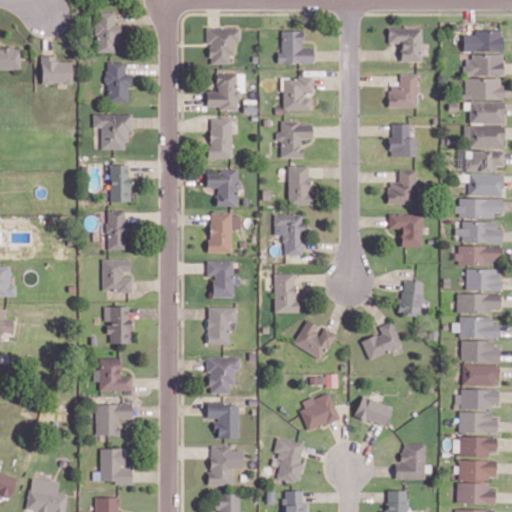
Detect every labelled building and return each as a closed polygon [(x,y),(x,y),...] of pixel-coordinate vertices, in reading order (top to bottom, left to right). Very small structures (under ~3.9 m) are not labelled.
[(114,11),(95,11),(95,52),(118,52),(117,23),(114,23),(114,11)] [(206,63),(229,63),(229,55),(233,55),(234,40),(238,40),(238,28),(207,27),(206,63)] [(387,27),(386,42),(399,43),(399,60),(420,61),(420,28),(387,27)] [(474,33),(462,34),(462,52),(502,51),(502,29),(474,30),(474,33)] [(280,30),(281,52),(276,52),(276,62),(312,62),(312,47),(302,48),(301,30),(280,30)] [(0,68),(20,69),(20,47),(0,47),(0,68)] [(502,54),(462,55),(463,75),(502,75),(502,54)] [(41,83),(72,82),(71,61),(55,61),(55,55),(40,55),(41,83)] [(124,62),(106,61),(105,101),(129,102),(129,73),(124,73),(124,62)] [(238,109),(237,92),(244,92),(243,72),(215,73),(216,91),(205,91),(206,106),(217,106),(217,109),(238,109)] [(416,72),(398,73),(399,84),(387,84),(387,107),(417,106),(416,72)] [(311,76),(281,77),(282,109),(310,109),(310,93),(312,93),(311,76)] [(463,77),(462,98),(501,99),(502,77),(463,77)] [(503,100),(468,100),(468,123),(504,123),(503,100)] [(130,113),(92,113),(92,127),(100,127),(99,148),(123,149),(123,140),(129,141),(130,113)] [(230,117),(208,118),(208,157),(230,157),(230,117)] [(311,121),(279,121),(280,131),(275,131),(275,140),(279,140),(279,157),(301,157),(301,138),(311,138),(311,121)] [(414,155),(414,136),(408,136),(408,123),(390,123),(390,136),(387,136),(388,156),(414,155)] [(504,125),(463,124),(462,146),(503,147),(504,125)] [(503,149),(464,150),(464,170),(496,170),(496,166),(504,166),(503,149)] [(129,201),(129,164),(109,164),(108,201),(129,201)] [(308,204),(309,165),(287,165),(287,204),(308,204)] [(416,169),(397,168),(397,181),(386,181),(386,203),(416,203),(416,169)] [(237,205),(237,171),(205,170),(205,187),(216,187),(215,205),(237,205)] [(502,173),(467,172),(467,194),(502,195),(502,173)] [(502,198),(455,197),(455,216),(493,217),(493,212),(501,212),(502,198)] [(106,249),(124,249),(124,239),(127,239),(126,210),(105,210),(106,249)] [(230,252),(230,229),(238,229),(239,213),(208,213),(208,251),(230,252)] [(282,255),(302,255),(302,213),(273,214),(273,234),(282,234),(282,255)] [(421,246),(421,215),(387,215),(387,228),(400,228),(399,246),(421,246)] [(501,228),(494,228),(494,221),(460,220),(460,227),(454,227),(453,235),(461,235),(461,241),(500,242),(501,228)] [(500,245),(455,244),(454,264),(500,264),(500,245)] [(131,289),(131,274),(129,274),(129,258),(100,259),(101,290),(131,289)] [(232,296),(232,261),(206,260),(206,274),(212,274),(212,296),(232,296)] [(0,295),(15,295),(14,284),(9,284),(9,265),(0,265),(0,295)] [(465,289),(498,289),(498,268),(465,268),(465,289)] [(296,311),(295,272),(273,273),(274,312),(296,311)] [(422,281),(400,279),(398,312),(420,314),(422,281)] [(499,293),(455,292),(455,311),(489,312),(490,308),(499,308),(499,293)] [(129,305),(104,306),(105,343),(129,342),(129,305)] [(0,332),(10,333),(12,319),(4,318),(5,307),(0,306),(0,332)] [(227,343),(228,321),(235,321),(235,307),(207,306),(206,343),(227,343)] [(498,322),(491,322),(491,316),(458,315),(457,336),(497,337),(498,322)] [(334,334),(305,318),(292,343),(320,359),(334,334)] [(401,345),(390,320),(377,326),(379,332),(360,340),(368,359),(401,345)] [(459,360),(498,361),(498,348),(491,348),(491,340),(460,339),(459,360)] [(208,392),(227,393),(227,383),(233,383),(233,369),(238,369),(238,357),(205,356),(205,372),(208,372),(208,392)] [(119,357),(97,357),(97,368),(92,369),(92,381),(98,380),(98,390),(131,389),(131,375),(120,375),(119,357)] [(461,384),(496,385),(496,363),(461,362),(461,384)] [(301,401),(304,407),(299,409),(307,430),(338,417),(327,390),(301,401)] [(353,414),(383,427),(392,407),(362,394),(353,414)] [(238,437),(238,402),(206,403),(206,418),(214,418),(214,437),(238,437)] [(94,434),(118,434),(118,418),(130,418),(131,403),(95,403),(94,434)] [(457,431),(493,432),(494,412),(458,411),(457,431)] [(275,477),(296,481),(304,442),(276,436),(273,451),(280,452),(275,477)] [(496,436),(457,436),(457,454),(496,455),(496,436)] [(424,443),(400,443),(400,462),(394,462),(394,478),(423,478),(424,443)] [(241,449),(231,449),(231,444),(210,445),(210,471),(207,471),(207,484),(231,484),(231,467),(241,467),(241,449)] [(99,447),(99,480),(113,480),(113,483),(130,484),(130,469),(122,469),(122,448),(99,447)] [(495,460),(458,459),(457,478),(495,479),(495,460)] [(16,477),(0,471),(0,494),(9,497),(16,477)] [(25,511),(31,511),(63,511),(66,493),(57,492),(58,481),(30,477),(25,511)] [(494,489),(488,489),(488,482),(456,482),(455,503),(494,504),(494,489)] [(305,511),(306,502),(301,502),(301,489),(281,489),(280,511),(305,511)] [(405,511),(406,489),(385,489),(384,511),(405,511)] [(238,511),(238,493),(215,493),(216,511),(215,511),(238,511)] [(94,511),(117,511),(118,496),(95,496),(94,511)]
